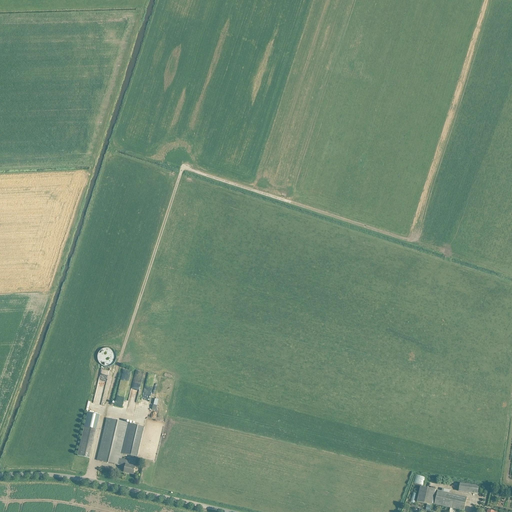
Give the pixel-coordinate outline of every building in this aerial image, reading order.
[(151,396),(154,378),(146,377),(143,395),(151,396)] [(78,456),(89,459),(100,415),(88,412),(78,456)] [(63,451),(74,455),(85,419),(72,416),(63,451)] [(144,428),(107,419),(97,460),(119,465),(125,466),(124,472),(134,474),(135,466),(128,465),(129,461),(121,459),(122,453),(137,457),(144,428)] [(478,494),(479,486),(459,484),(458,492),(478,494)] [(432,506),(433,504),(436,491),(420,487),(417,502),(432,506)] [(436,491),(433,504),(450,508),(457,510),(459,510),(464,511),(467,498),(449,494),(449,491),(442,489),(441,492),(436,491)]
